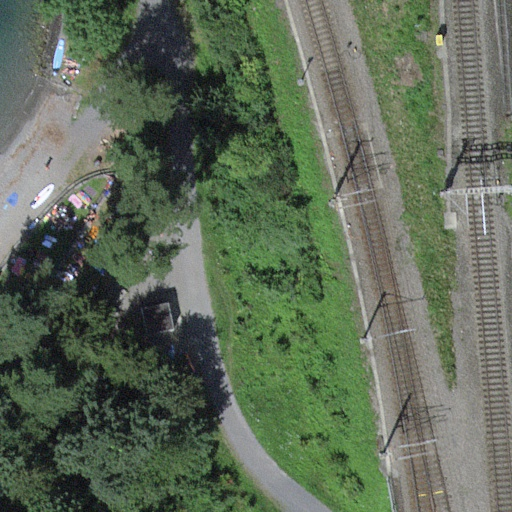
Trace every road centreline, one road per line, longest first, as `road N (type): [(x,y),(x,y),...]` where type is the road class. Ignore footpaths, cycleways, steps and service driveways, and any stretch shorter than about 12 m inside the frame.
road 1 (track): [(188,229),(217,382),(237,436),(268,481),(306,511)]
road 2 (track): [(188,229),(151,0)]
